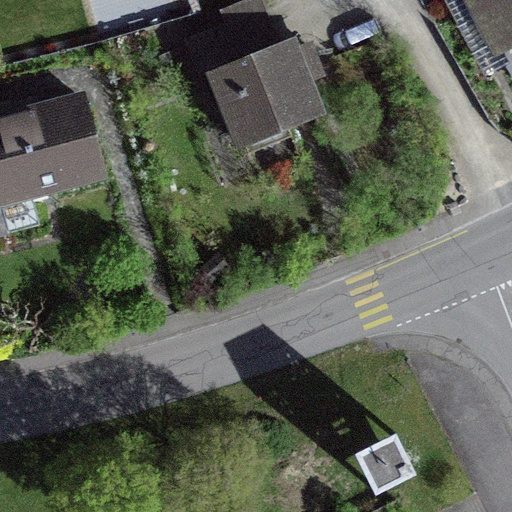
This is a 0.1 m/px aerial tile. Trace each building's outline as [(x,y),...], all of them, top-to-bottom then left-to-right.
[(511,0),(472,0),(498,50),(511,42),(511,0)] [(184,42),(196,73),(224,62),(212,32),(184,42)] [(316,116),(288,46),(210,77),(238,147),(316,116)] [(0,200),(99,175),(80,102),(36,113),(0,122),(0,235),(10,233),(7,224),(0,217),(0,216),(0,200)] [(415,475),(396,433),(356,451),(375,494),(415,475)]
